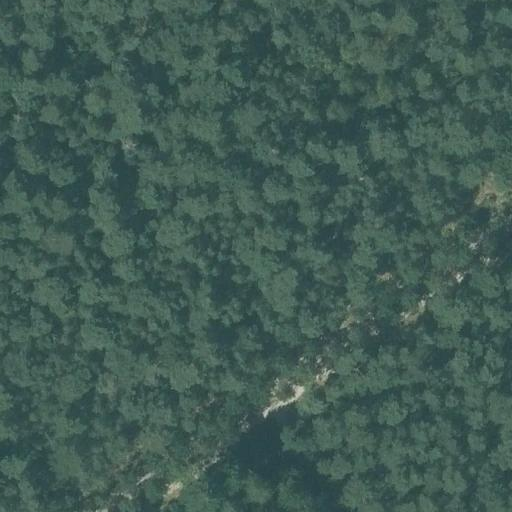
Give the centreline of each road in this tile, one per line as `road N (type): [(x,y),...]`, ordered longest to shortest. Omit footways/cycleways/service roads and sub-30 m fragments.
road 1 (track): [(511,217),(100,511)]
road 2 (track): [(0,434),(109,511)]
